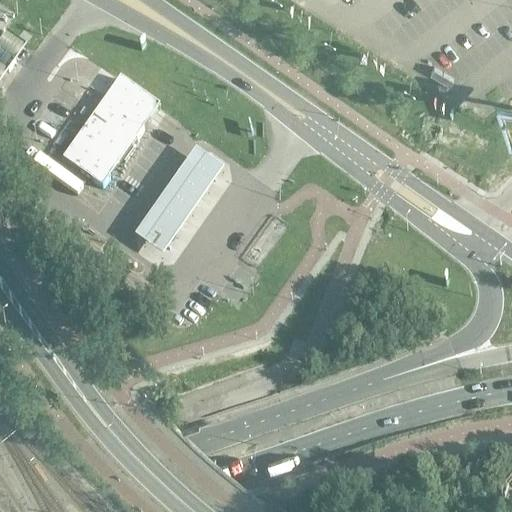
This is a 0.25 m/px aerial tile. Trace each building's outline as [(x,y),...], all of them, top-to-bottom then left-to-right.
[(7,34),(0,43),(0,52),(15,63),(26,48),(7,34)] [(0,52),(0,66),(9,73),(12,68),(15,63),(0,52)] [(0,85),(9,73),(0,66),(0,85)] [(454,80),(434,68),(430,74),(450,86),(454,80)] [(71,168),(103,190),(110,180),(111,177),(116,171),(120,165),(137,141),(144,131),(154,116),(159,109),(160,108),(121,80),(120,82),(115,89),(105,103),(83,133),(69,154),(63,162),(71,168)] [(196,154),(135,240),(163,260),(224,174),(196,154)] [(122,166),(120,165),(116,171),(111,177),(113,178),(117,174),(120,170),(122,166)]
